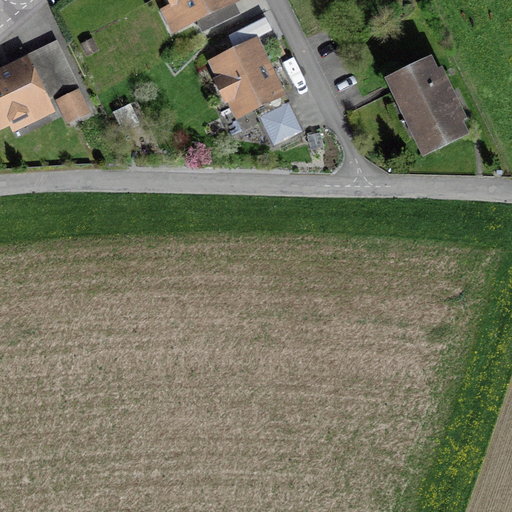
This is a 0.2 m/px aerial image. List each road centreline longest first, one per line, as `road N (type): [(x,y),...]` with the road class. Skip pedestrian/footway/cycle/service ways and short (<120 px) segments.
road 1 (residential): [(0,188),(85,177),(367,185)]
road 2 (residential): [(367,185),(276,0)]
road 3 (residential): [(367,185),(511,192)]
